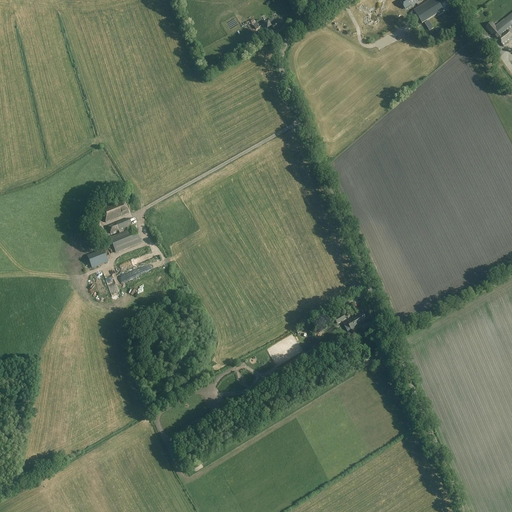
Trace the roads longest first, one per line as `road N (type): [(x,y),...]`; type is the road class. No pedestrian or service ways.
road 1 (unclassified): [(462,511),(282,74),(282,49),(293,32),(344,0)]
road 2 (track): [(303,121),(138,213),(146,241)]
